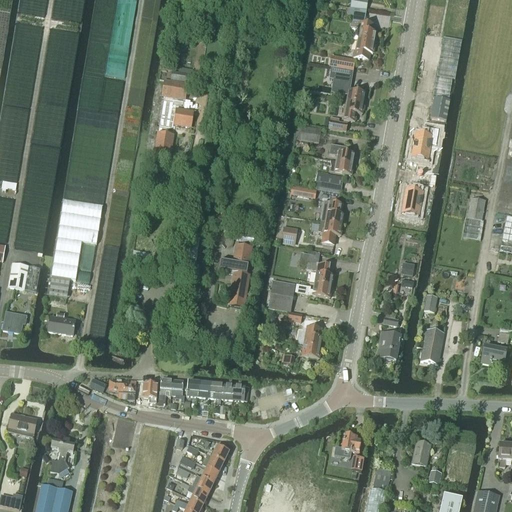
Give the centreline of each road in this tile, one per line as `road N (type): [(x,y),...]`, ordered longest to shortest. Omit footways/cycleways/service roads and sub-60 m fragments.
road 1 (tertiary): [(342,396),(410,0)]
road 2 (track): [(140,375),(201,117),(190,39),(202,0)]
road 3 (track): [(160,306),(209,296),(258,40),(296,0)]
road 4 (unknown): [(54,0),(0,354)]
road 5 (unclassified): [(262,440),(104,405),(57,382)]
road 6 (unknown): [(463,407),(494,196)]
road 7 (residential): [(57,382),(79,374),(244,385)]
road 8 (tertiary): [(511,409),(342,396)]
